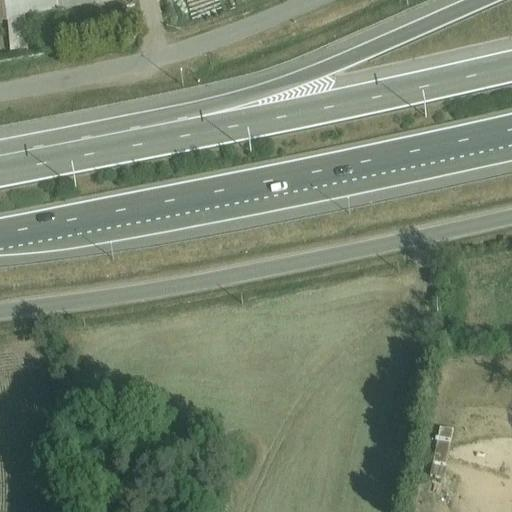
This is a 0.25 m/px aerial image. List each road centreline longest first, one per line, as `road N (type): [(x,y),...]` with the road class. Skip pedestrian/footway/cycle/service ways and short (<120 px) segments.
road 1 (motorway): [(0,234),(511,130)]
road 2 (unclassified): [(511,216),(266,271),(0,311)]
road 3 (motorway): [(494,0),(125,146)]
road 4 (motorway): [(511,65),(125,146)]
road 5 (tertiary): [(0,94),(181,52),(315,0)]
road 6 (motorway): [(125,146),(0,171)]
